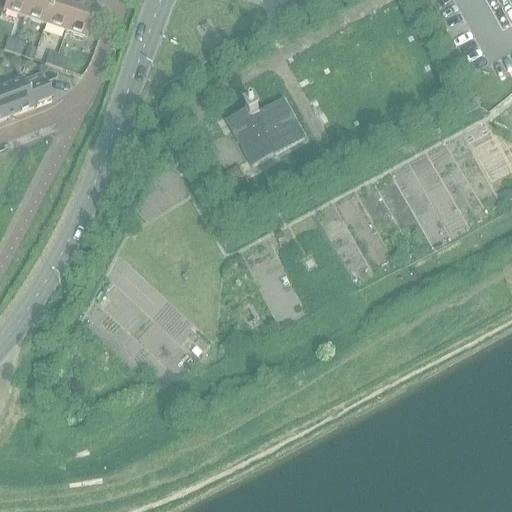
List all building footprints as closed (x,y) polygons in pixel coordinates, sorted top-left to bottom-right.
[(5,0),(2,11),(24,18),(29,0),(5,0)] [(29,0),(24,18),(44,25),(52,0),(29,0)] [(69,0),(52,0),(44,25),(65,32),(75,2),(69,0)] [(75,2),(65,32),(86,39),(96,9),(75,2)] [(3,51),(11,54),(15,42),(7,39),(3,51)] [(15,42),(11,54),(19,57),(23,45),(15,42)] [(44,65),(52,68),(56,56),(48,53),(44,65)] [(56,56),(52,68),(61,71),(65,58),(56,56)] [(31,106),(50,98),(44,82),(25,89),(22,81),(0,89),(0,121),(16,116),(32,109),(31,106)] [(252,168),(304,139),(283,101),(259,115),(254,106),(245,111),(246,114),(228,124),(252,168)]
